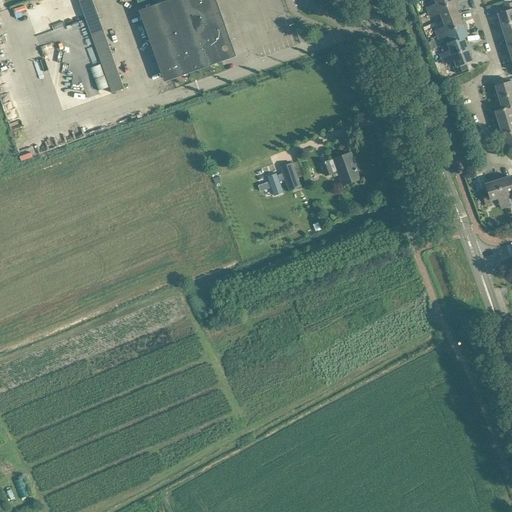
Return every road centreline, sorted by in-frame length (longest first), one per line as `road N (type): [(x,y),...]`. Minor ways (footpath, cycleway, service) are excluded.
road 1 (tertiary): [(475,260),(387,20)]
road 2 (residential): [(511,162),(494,151),(473,90),(495,56),(476,0)]
